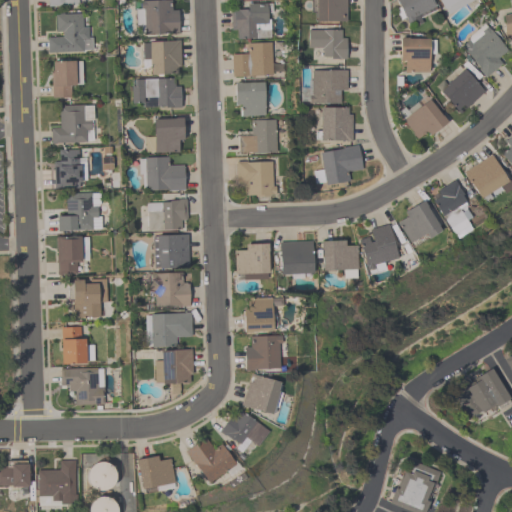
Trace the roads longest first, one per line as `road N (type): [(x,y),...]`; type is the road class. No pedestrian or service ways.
road 1 (residential): [(16,0),(29,429)]
road 2 (residential): [(203,0),(220,371),(206,403)]
road 3 (residential): [(213,219),(323,213),(371,199),(464,141),(511,97)]
road 4 (residential): [(0,429),(148,427),(206,403)]
road 5 (residential): [(374,0),(374,112),(407,180)]
road 6 (residential): [(511,325),(401,406)]
road 7 (residential): [(401,406),(511,475)]
